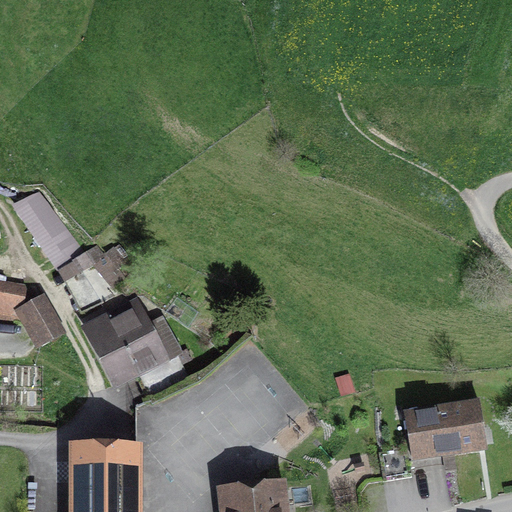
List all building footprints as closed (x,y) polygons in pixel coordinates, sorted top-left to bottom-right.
[(84,253),(40,194),(14,208),(57,270),(74,259),(84,253)] [(74,261),(81,271),(103,256),(96,247),(75,261),(74,261)] [(81,314),(101,303),(81,271),(74,261),(75,261),(74,259),(57,270),(81,314)] [(0,305),(20,309),(41,346),(63,334),(43,297),(22,309),(25,287),(0,282),(0,305)] [(150,326),(137,302),(88,327),(115,378),(163,352),(168,362),(178,356),(161,320),(150,326)] [(214,336),(223,324),(212,316),(209,320),(201,315),(195,323),(214,336)] [(407,418),(412,460),(486,448),(478,401),(463,404),(464,407),(405,417),(405,419),(407,418)] [(383,482),(411,477),(407,449),(378,454),(383,482)] [(128,511),(128,455),(84,455),(82,511),(79,511),(78,511),(128,511)] [(279,511),(277,489),(227,495),(229,511),(279,511)]
